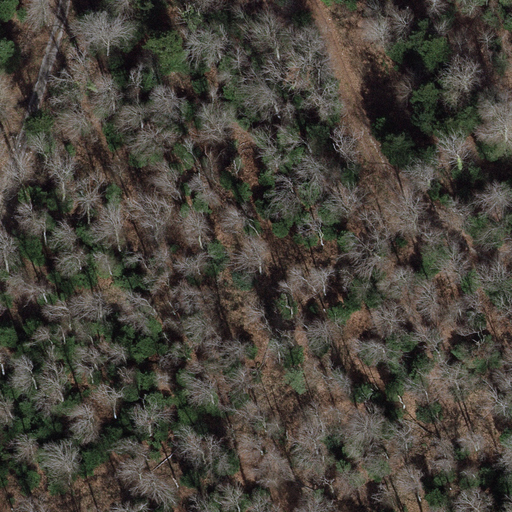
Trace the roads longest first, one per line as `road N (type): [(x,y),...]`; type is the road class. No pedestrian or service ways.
road 1 (track): [(309,0),(388,174),(427,218),(511,276)]
road 2 (track): [(0,212),(64,0)]
